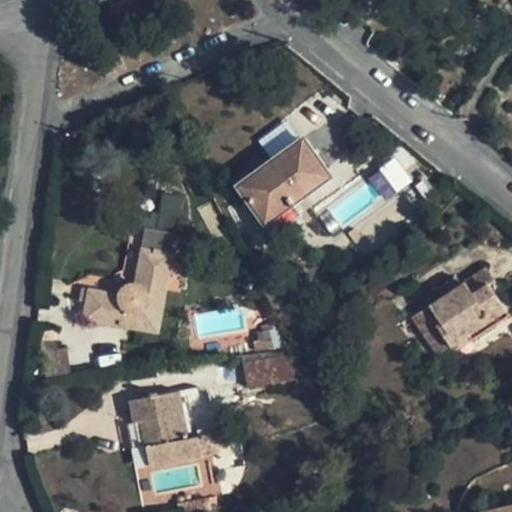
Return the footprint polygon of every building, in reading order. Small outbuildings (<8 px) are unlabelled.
[(110,59),(108,73),(124,75),(126,60),(110,59)] [(330,175),(304,138),(239,185),(266,222),(330,175)] [(396,158),(380,168),(393,192),(410,183),(396,158)] [(90,289),(85,317),(158,332),(173,253),(144,248),(137,282),(131,282),(129,284),(122,288),(119,294),(90,289)] [(487,312),(502,302),(490,285),(497,281),(487,266),(461,284),(455,275),(439,286),(445,295),(413,316),(438,354),(451,345),(468,333),(473,340),(495,325),(487,312)] [(511,314),(502,302),(487,312),(495,325),(511,314)] [(275,348),(270,329),(258,332),(259,339),(255,340),(256,351),(275,348)] [(468,333),(451,345),(455,352),(473,340),(468,333)] [(47,378),(72,374),(69,349),(44,352),(47,378)] [(245,362),(248,386),(295,378),(292,354),(245,362)] [(155,443),(147,445),(151,466),(203,456),(199,435),(211,433),(209,425),(217,423),(210,389),(202,385),(130,400),(135,422),(150,419),(155,443)] [(150,419),(135,422),(128,424),(133,448),(147,445),(155,443),(150,419)] [(199,435),(203,456),(215,453),(211,433),(199,435)] [(186,510),(203,506),(210,506),(208,500),(181,505),(182,511),(186,510)] [(511,511),(511,503),(508,505),(479,511),(511,511)]
